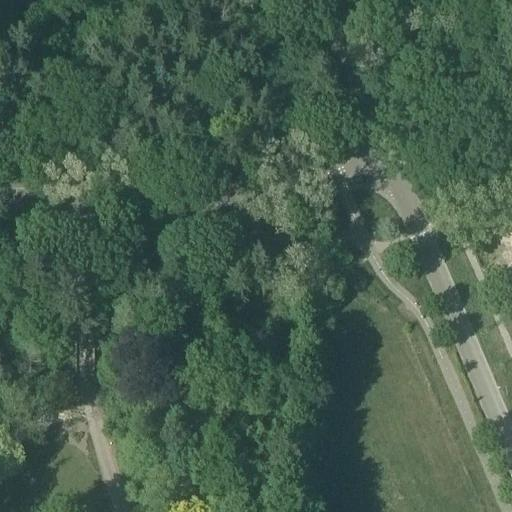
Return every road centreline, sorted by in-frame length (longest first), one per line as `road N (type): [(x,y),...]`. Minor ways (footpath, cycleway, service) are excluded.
road 1 (unclassified): [(0,192),(253,194),(339,184),(390,167)]
road 2 (track): [(74,192),(81,380),(122,511)]
road 3 (tertiary): [(511,459),(390,167)]
road 4 (tertiary): [(390,167),(327,37),(323,0)]
road 5 (track): [(488,0),(455,66),(466,148)]
